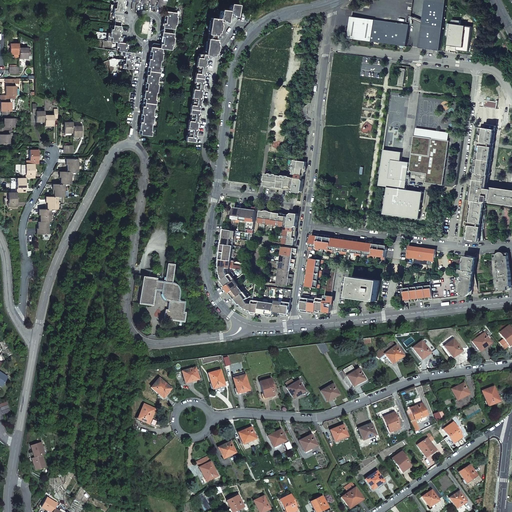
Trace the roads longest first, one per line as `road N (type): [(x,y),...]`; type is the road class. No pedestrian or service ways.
road 1 (residential): [(192,419),(244,411),(321,416),(418,377),(511,365)]
road 2 (residential): [(131,144),(146,159),(131,332),(155,343),(235,333),(245,324)]
road 3 (residential): [(36,341),(61,253),(110,153),(131,144)]
road 4 (residential): [(307,225),(327,44)]
road 5 (residential): [(262,25),(236,27),(216,59),(204,151),(219,166)]
road 6 (residential): [(478,67),(454,243)]
road 7 (residential): [(51,152),(23,221),(24,305),(16,318)]
road 8 (residential): [(369,511),(511,425)]
road 9 (residential): [(219,166),(233,61),(262,25)]
road 10 (residential): [(245,324),(217,301),(205,278),(216,191)]
road 11 (residential): [(388,315),(511,301)]
